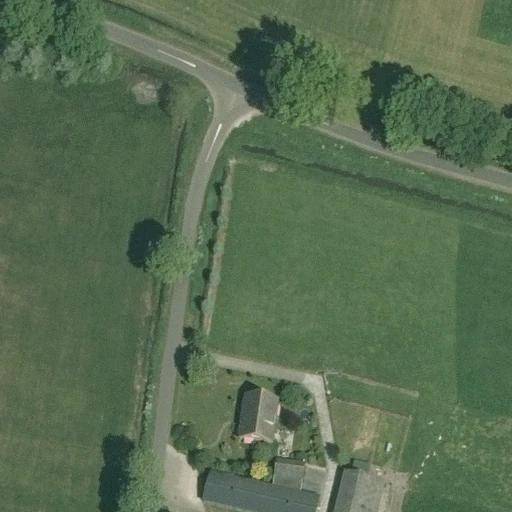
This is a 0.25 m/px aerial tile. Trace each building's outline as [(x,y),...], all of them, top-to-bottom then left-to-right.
[(272,446),(278,404),(246,399),(240,441),(272,446)] [(301,483),(303,464),(276,461),(273,480),(301,483)] [(307,489),(328,490),(329,468),(308,467),(307,489)] [(203,504),(239,511),(315,511),(318,500),(209,475),(203,504)] [(377,511),(383,485),(345,476),(336,511),(377,511)]
